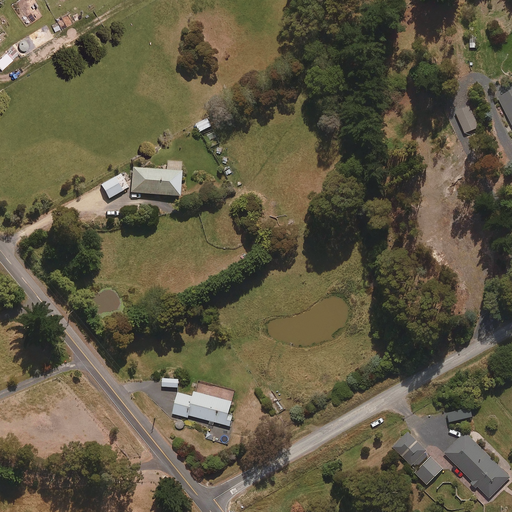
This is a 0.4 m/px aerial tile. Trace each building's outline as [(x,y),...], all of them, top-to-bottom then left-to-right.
[(0,66),(3,70),(19,53),(11,46),(0,58),(0,66)] [(511,122),(511,88),(498,96),(511,122)] [(465,132),(479,127),(471,105),(457,111),(465,132)] [(200,131),(212,125),(208,117),(196,123),(200,131)] [(181,194),(181,161),(166,161),(166,169),(133,168),(132,193),(181,194)] [(109,198),(129,187),(121,173),(101,184),(109,198)] [(179,386),(179,378),(163,377),(163,385),(179,386)] [(232,401),(194,390),(193,395),(179,391),(173,413),(188,417),(189,414),(210,420),(209,423),(213,424),(214,421),(230,425),(233,415),(229,414),(232,401)] [(426,450),(427,449),(408,431),(394,445),(417,469),(415,470),(427,483),(443,468),(426,450)] [(490,497),(511,476),(466,431),(445,452),(490,497)]
